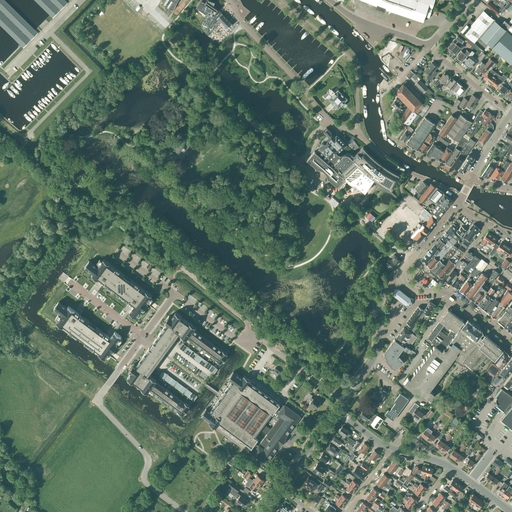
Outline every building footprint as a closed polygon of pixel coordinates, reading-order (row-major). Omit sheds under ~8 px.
[(23,48),(38,33),(35,31),(4,0),(0,0),(0,25),(21,45),(23,48)] [(65,0),(64,0),(34,0),(50,16),(53,18),(67,3),(65,0)] [(166,0),(163,5),(172,11),(177,4),(176,3),(177,0),(178,0),(179,0),(166,0)] [(214,16),(218,10),(218,9),(214,7),(213,6),(215,2),(208,0),(207,0),(207,2),(206,1),(205,3),(204,5),(202,3),(203,2),(201,0),(195,8),(197,9),(198,8),(201,10),(202,9),(207,14),(208,13),(213,9),(214,10),(212,14),(214,16)] [(361,0),(377,6),(376,8),(383,11),(384,8),(422,22),(424,16),(428,18),(434,0),(361,0)] [(489,2),(487,4),(486,5),(497,14),(500,11),(489,2)] [(213,9),(208,13),(203,21),(202,24),(202,27),(204,30),(207,31),(211,31),(214,29),(221,22),(217,19),(222,13),(218,10),(214,16),(212,14),(214,10),(213,9)] [(494,19),(493,19),(483,11),(473,23),(470,21),(461,31),(459,34),(461,36),(462,36),(468,41),(468,42),(474,47),(476,44),(474,42),(479,37),(491,47),(506,30),(507,30),(511,33),(511,23),(510,26),(505,20),(501,25),(494,19)] [(221,22),(227,29),(232,23),(227,18),(228,16),(225,13),(224,15),(222,13),(217,19),(221,22)] [(511,34),(506,30),(491,47),(511,64),(511,62),(511,34)] [(464,40),(458,35),(455,38),(454,38),(457,40),(455,43),(453,42),(448,48),(447,47),(450,50),(449,51),(450,51),(450,52),(451,53),(452,53),(453,54),(453,53),(455,54),(460,48),(462,49),(464,46),(461,43),(464,40)] [(466,55),(467,56),(469,52),(466,50),(464,53),(461,51),(456,57),(461,61),(466,55)] [(462,62),(470,68),(477,60),(472,56),(474,52),(472,50),(470,53),(470,52),(467,56),(462,62)] [(486,55),(482,52),(477,58),(481,61),(486,55)] [(487,69),(494,62),(494,61),(490,58),(485,64),(482,61),(474,71),(479,75),(484,68),(483,67),(484,66),(487,69)] [(432,74),(438,67),(432,62),(425,71),(429,74),(426,77),(431,80),(435,76),(432,74)] [(489,83),(496,75),(497,74),(491,69),(489,72),(483,78),(489,83)] [(406,76),(409,79),(414,74),(411,71),(406,76)] [(434,81),(432,83),(436,86),(438,84),(441,80),(445,84),(450,77),(445,72),(439,79),(437,77),(436,78),(437,79),(435,81),(434,81)] [(508,75),(506,73),(501,78),(500,77),(499,77),(496,75),(489,83),(495,87),(500,81),(500,80),(503,82),(503,81),(508,75)] [(446,87),(450,90),(456,81),(453,78),(452,79),(451,78),(444,87),(443,86),(442,88),(444,90),(446,87)] [(428,88),(419,80),(415,84),(423,93),(428,88)] [(424,99),(412,86),(406,81),(395,92),(408,106),(396,123),(401,126),(406,129),(417,114),(416,114),(424,107),(421,104),(422,103),(421,102),(424,99)] [(501,84),(497,89),(504,95),(508,89),(510,87),(507,84),(503,81),(503,82),(501,84)] [(451,89),(450,90),(447,94),(450,96),(454,90),(460,95),(465,89),(462,86),(457,82),(452,89),(451,89)] [(347,100),(337,90),(328,100),(337,110),(347,100)] [(468,103),(471,106),(472,107),(478,98),(472,94),(468,100),(464,98),(459,105),(464,108),(468,103)] [(407,106),(396,98),(392,105),(403,112),(407,106)] [(426,104),(418,114),(422,117),(429,106),(426,104)] [(474,120),(479,124),(481,122),(487,126),(490,122),(494,117),(489,112),(485,110),(483,112),(481,110),(474,120)] [(422,117),(417,114),(414,119),(419,122),(422,117)] [(458,142),(472,122),(460,114),(447,134),(458,142)] [(443,137),(456,118),(451,115),(445,124),(439,120),(436,125),(442,129),(438,134),(443,137)] [(418,150),(435,124),(425,117),(406,143),(418,150)] [(511,125),(511,126),(511,125),(511,126),(509,129),(507,132),(503,138),(510,143),(506,150),(510,153),(511,154),(511,125)] [(409,126),(408,128),(400,139),(404,142),(411,133),(413,129),(409,126)] [(314,150),(307,159),(316,166),(316,168),(319,168),(321,169),(324,170),(325,172),(326,174),(327,176),(328,178),(328,179),(329,178),(338,186),(345,178),(346,180),(348,181),(351,183),(353,184),(355,185),(357,186),(358,187),(362,189),(363,190),(365,192),(366,190),(367,189),(368,188),(369,186),(370,185),(371,184),(371,183),(372,181),(373,180),(374,179),(379,182),(384,185),(389,188),(389,190),(391,191),(399,175),(392,171),(386,167),(379,163),(374,158),(368,153),(363,147),(354,155),(352,154),(351,154),(350,153),(349,153),(348,153),(347,153),(345,153),(344,154),(343,154),(342,155),(341,155),(340,155),(339,154),(338,154),(337,153),(346,145),(337,135),(335,137),(326,128),(323,131),(328,136),(322,141),(322,143),(323,144),(319,147),(316,151),(314,150)] [(438,133),(432,129),(430,133),(425,140),(430,144),(438,133)] [(478,141),(483,144),(491,132),(487,129),(486,129),(478,141)] [(447,146),(449,143),(438,136),(437,138),(447,146)] [(172,147),(179,154),(186,141),(177,138),(176,140),(172,138),(169,145),(171,146),(173,147),(172,147)] [(470,138),(467,143),(461,150),(461,151),(451,166),(457,169),(466,155),(475,142),(470,138)] [(461,150),(467,143),(461,139),(445,162),(451,165),(461,150),(461,149),(461,150)] [(430,144),(425,140),(418,150),(424,153),(429,146),(425,143),(427,141),(430,144)] [(354,142),(350,146),(354,150),(359,147),(354,142)] [(437,159),(444,151),(433,143),(426,154),(430,157),(431,155),(437,159)] [(452,151),(447,147),(438,159),(444,162),(452,151)] [(468,167),(474,157),(468,154),(458,169),(463,172),(465,171),(468,167)] [(498,161),(493,158),(490,164),(482,176),(488,177),(498,161)] [(506,161),(501,169),(495,178),(499,179),(510,163),(506,161)] [(511,161),(501,178),(508,181),(511,174),(511,161)] [(488,177),(495,178),(501,169),(496,166),(488,177)] [(418,199),(419,198),(428,186),(423,181),(416,190),(419,193),(417,196),(415,194),(412,197),(419,203),(421,201),(418,199)] [(431,184),(419,198),(418,199),(421,201),(423,203),(437,187),(431,184)] [(432,200),(440,190),(437,187),(428,197),(432,200)] [(440,190),(432,200),(435,203),(444,193),(440,190)] [(437,220),(446,209),(446,208),(452,200),(444,194),(437,202),(438,203),(430,213),(437,220)] [(429,230),(431,227),(437,220),(429,213),(424,208),(420,214),(428,220),(424,225),(429,230)] [(420,214),(414,221),(421,227),(427,220),(420,214)] [(457,231),(458,230),(456,228),(457,227),(453,223),(445,233),(450,237),(453,233),(456,230),(457,231)] [(480,229),(473,224),(463,237),(469,242),(480,229)] [(418,242),(425,235),(429,230),(424,225),(420,230),(419,229),(412,236),(418,242)] [(460,236),(466,230),(462,226),(456,232),(460,236)] [(487,242),(492,235),(488,232),(483,239),(481,242),(485,245),(487,242)] [(455,239),(457,236),(453,233),(450,237),(445,233),(440,238),(445,243),(448,240),(453,244),(457,240),(455,239)] [(492,256),(496,249),(499,246),(494,242),(497,239),(492,235),(487,242),(492,246),(494,247),(489,254),(492,256)] [(426,264),(430,260),(440,249),(445,243),(439,238),(437,241),(436,240),(433,244),(434,244),(421,260),(426,264)] [(434,255),(440,260),(453,244),(448,240),(445,243),(440,249),(434,255)] [(496,249),(502,253),(507,245),(502,242),(499,246),(496,249)] [(453,244),(440,260),(435,265),(432,269),(436,273),(445,264),(453,254),(454,252),(457,248),(453,244)] [(511,249),(507,245),(502,253),(500,256),(502,257),(504,254),(507,256),(511,249)] [(474,254),(468,250),(464,255),(468,258),(465,261),(467,262),(474,254)] [(453,254),(445,264),(437,274),(442,278),(455,263),(451,260),(458,253),(456,251),(454,252),(453,254)] [(391,260),(397,265),(401,261),(397,258),(398,257),(394,254),(392,257),(393,258),(391,260)] [(430,260),(431,260),(427,265),(431,269),(435,264),(435,265),(440,260),(434,255),(430,260)] [(479,274),(488,263),(481,258),(475,266),(473,269),(469,275),(470,275),(459,290),(465,294),(479,274)] [(89,260),(84,267),(93,273),(91,275),(133,306),(129,312),(135,317),(141,309),(143,311),(148,304),(146,303),(152,295),(103,259),(98,266),(89,260)] [(510,262),(506,259),(501,265),(506,268),(510,262)] [(393,271),(397,266),(389,260),(385,264),(393,271)] [(450,284),(459,273),(459,274),(467,263),(462,260),(459,266),(460,266),(456,272),(453,269),(445,280),(450,284)] [(511,283),(511,272),(507,268),(500,276),(504,279),(507,281),(507,280),(511,283)] [(490,275),(495,279),(499,273),(494,269),(490,275)] [(457,289),(465,278),(459,273),(451,285),(457,289)] [(482,273),(466,294),(471,298),(488,277),(482,273)] [(511,291),(511,289),(511,283),(507,281),(503,286),(511,291)] [(477,303),(488,288),(483,284),(471,299),(477,303)] [(485,302),(494,291),(495,290),(491,286),(487,291),(481,299),(478,304),(481,307),(485,302)] [(490,314),(499,301),(498,299),(506,288),(503,286),(500,291),(495,297),(494,299),(485,310),(490,314)] [(411,305),(413,299),(406,296),(404,294),(401,292),(399,290),(398,289),(397,289),(396,289),(395,290),(394,291),(394,292),(394,293),(394,294),(395,295),(403,301),(404,302),(404,303),(411,305)] [(485,310),(494,299),(495,297),(500,291),(498,290),(496,293),(494,291),(485,302),(481,307),(485,310)] [(511,293),(507,290),(503,296),(509,301),(511,296),(511,293)] [(509,301),(503,296),(499,301),(492,310),(490,314),(495,318),(501,310),(509,301)] [(424,310),(423,310),(418,318),(421,319),(426,312),(430,314),(436,305),(430,301),(424,310)] [(500,323),(511,308),(511,301),(509,305),(505,310),(506,310),(497,320),(500,323)] [(59,302),(55,308),(63,315),(58,322),(105,359),(111,351),(113,352),(118,346),(116,345),(122,337),(116,332),(111,338),(70,306),(68,308),(59,302)] [(418,318),(423,310),(418,306),(406,322),(408,323),(406,326),(411,330),(413,327),(412,326),(418,317),(418,318)] [(511,308),(500,323),(503,325),(511,315),(511,308)] [(408,377),(404,383),(416,392),(416,391),(426,398),(427,396),(431,399),(434,393),(430,390),(454,357),(456,356),(449,351),(463,331),(473,339),(475,337),(477,338),(482,333),(482,332),(468,320),(465,323),(463,322),(464,321),(448,309),(426,338),(436,345),(410,378),(408,377)] [(177,411),(183,415),(184,413),(185,414),(189,408),(188,408),(190,406),(184,402),(155,381),(156,380),(150,375),(149,376),(146,374),(162,353),(178,331),(181,333),(180,334),(186,339),(187,338),(216,359),(221,363),(222,361),(223,362),(227,357),(226,356),(228,354),(222,350),(222,351),(194,329),(196,327),(189,322),(182,317),(175,312),(171,317),(169,315),(164,322),(167,324),(153,342),(154,342),(152,345),(150,348),(149,348),(136,366),(133,364),(129,370),(131,372),(128,376),(127,377),(134,382),(141,387),(141,388),(147,392),(149,390),(178,411),(177,411)] [(404,327),(396,338),(409,347),(417,337),(404,328),(404,327)] [(391,364),(390,364),(395,369),(404,362),(402,360),(399,357),(395,360),(394,358),(404,345),(395,339),(389,347),(385,352),(384,355),(386,358),(386,359),(391,364)] [(415,352),(406,345),(404,348),(413,355),(415,352)] [(510,355),(504,350),(488,370),(495,376),(509,358),(508,358),(510,355)] [(511,368),(511,356),(511,357),(500,372),(495,377),(488,388),(492,390),(493,387),(494,386),(495,387),(497,385),(499,386),(506,377),(511,368)] [(278,406),(281,402),(244,375),(242,378),(233,372),(228,378),(230,380),(220,394),(208,410),(206,408),(203,413),(203,417),(210,422),(209,423),(248,452),(260,436),(256,434),(260,429),(267,434),(253,453),(266,463),(272,455),(279,445),(281,446),(284,442),(286,438),(285,437),(294,425),(300,416),(285,405),(282,409),(278,406)] [(384,399),(386,396),(385,395),(387,392),(382,388),(378,393),(376,391),(375,393),(374,393),(372,396),(373,396),(371,398),(373,399),(372,402),(377,406),(383,399),(384,399)] [(511,429),(511,397),(501,388),(495,396),(497,397),(496,399),(495,401),(496,402),(497,404),(496,405),(503,411),(506,414),(501,420),(511,429)] [(306,398),(309,400),(310,399),(311,400),(310,400),(312,401),(308,406),(312,409),(314,407),(316,408),(317,408),(319,406),(318,406),(321,402),(316,398),(317,398),(313,395),(312,395),(309,393),(306,398)] [(388,409),(385,414),(393,420),(408,399),(400,393),(398,397),(397,396),(394,401),(396,402),(389,410),(388,409)] [(408,411),(412,413),(416,416),(414,419),(418,422),(424,414),(417,409),(419,405),(415,402),(408,411)] [(363,409),(360,414),(364,417),(364,418),(368,422),(369,421),(371,422),(370,423),(373,426),(377,428),(383,419),(381,416),(377,415),(375,414),(373,415),(367,411),(363,409)] [(342,426),(338,431),(345,436),(347,433),(350,436),(352,433),(349,431),(342,426)] [(421,435),(426,438),(430,433),(428,431),(429,429),(427,428),(426,429),(425,429),(421,435)] [(433,435),(430,433),(426,438),(431,442),(435,436),(436,434),(435,433),(433,435)] [(342,440),(335,435),(331,441),(338,446),(340,442),(344,445),(345,443),(342,440)] [(435,445),(440,448),(445,443),(442,441),(443,439),(441,438),(440,439),(435,445)] [(369,446),(364,442),(359,449),(357,452),(360,454),(362,451),(364,453),(369,446)] [(450,446),(445,443),(440,448),(445,452),(450,446)] [(343,449),(338,446),(337,448),(330,444),(328,446),(327,446),(326,448),(326,449),(334,455),(336,452),(339,454),(343,449)] [(474,448),(471,446),(466,453),(468,455),(474,448)] [(449,455),(454,459),(459,453),(454,449),(449,455)] [(379,454),(374,450),(369,456),(370,457),(368,459),(370,461),(372,458),(375,460),(379,454)] [(330,457),(323,452),(319,457),(326,462),(329,459),(333,462),(335,459),(331,456),(330,457)] [(461,455),(459,453),(454,459),(459,462),(464,457),(463,456),(465,454),(463,453),(461,455)] [(470,467),(474,462),(469,458),(465,463),(470,467)] [(502,463),(496,458),(492,463),(499,468),(502,463)] [(394,459),(391,464),(401,471),(403,468),(401,467),(398,465),(400,462),(394,459)] [(317,463),(313,469),(321,474),(323,476),(325,472),(326,472),(327,472),(329,469),(328,468),(327,469),(326,468),(325,468),(322,466),(322,467),(317,463)] [(401,471),(391,464),(387,469),(392,473),(394,470),(396,472),(400,475),(402,473),(401,471)] [(352,472),(362,479),(366,474),(363,472),(356,466),(352,472)] [(411,470),(407,466),(402,472),(407,476),(411,470)] [(428,467),(423,466),(422,469),(419,469),(420,468),(417,466),(412,472),(415,474),(417,472),(424,474),(423,478),(425,478),(428,467)] [(433,469),(428,467),(425,478),(427,479),(428,475),(431,476),(433,469)] [(489,481),(493,476),(488,472),(484,478),(489,481)] [(392,479),(384,473),(380,478),(390,485),(392,483),(390,481),(392,479)] [(253,480),(260,485),(264,479),(258,474),(253,480)] [(493,476),(489,481),(495,485),(498,480),(493,476)] [(319,486),(308,478),(303,484),(308,488),(308,489),(310,490),(311,490),(313,491),(316,488),(321,491),(325,486),(320,483),(319,486)] [(390,485),(380,478),(376,483),(384,489),(386,487),(389,489),(391,486),(390,485)] [(458,483),(453,479),(448,485),(451,487),(449,490),(447,492),(450,494),(452,491),(453,489),(458,483)] [(260,485),(253,480),(249,486),(256,491),(260,485)] [(347,480),(346,482),(355,488),(359,484),(353,480),(351,482),(347,480)] [(497,490),(502,494),(511,480),(508,484),(504,481),(497,490)] [(511,483),(511,480),(502,494),(507,498),(511,492),(506,489),(508,486),(509,487),(511,483)] [(231,482),(228,485),(233,488),(230,492),(238,498),(234,503),(239,506),(241,503),(244,506),(245,505),(247,503),(246,503),(248,500),(240,495),(237,492),(240,488),(231,482)] [(352,493),(355,488),(346,482),(345,483),(348,486),(346,488),(352,493)] [(415,483),(414,485),(423,492),(426,487),(420,483),(419,485),(415,483)] [(463,487),(458,483),(453,489),(459,493),(463,487)] [(420,496),(423,492),(414,485),(412,487),(416,489),(414,492),(420,496)] [(370,492),(375,497),(379,492),(373,487),(370,492)] [(375,497),(370,492),(366,497),(372,502),(375,497)] [(436,498),(442,502),(445,504),(447,506),(449,503),(447,501),(447,502),(444,499),(446,497),(440,492),(436,498)] [(317,493),(313,499),(318,502),(319,501),(322,497),(317,493)] [(337,494),(335,496),(345,503),(348,498),(342,494),(340,497),(337,494)] [(403,494),(402,496),(414,504),(417,500),(411,496),(409,498),(406,496),(403,494)] [(469,500),(474,504),(478,498),(473,494),(469,500)] [(342,507),(345,503),(335,496),(334,498),(338,500),(336,503),(342,507)] [(411,509),(414,504),(405,498),(403,500),(407,502),(405,504),(411,509)] [(438,507),(442,502),(436,498),(433,503),(438,507)] [(483,502),(478,498),(474,504),(479,508),(483,502)] [(359,506),(365,511),(367,508),(371,511),(373,511),(375,510),(363,501),(359,506)]
